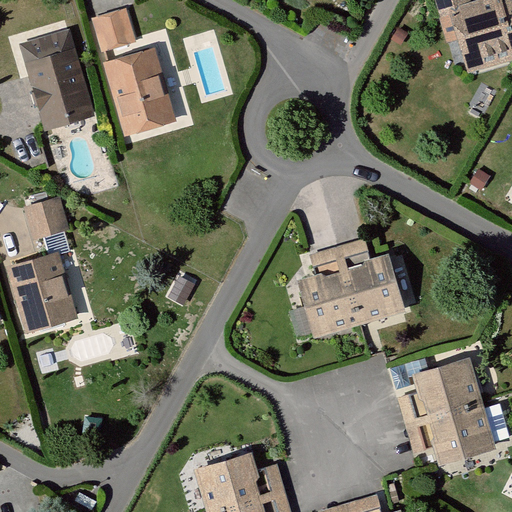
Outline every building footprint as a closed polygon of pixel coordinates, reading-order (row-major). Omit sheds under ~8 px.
[(507,0),(469,0),(445,7),(464,69),(511,54),(511,0),(508,2),(507,0)] [(91,15),(102,50),(139,39),(128,4),(91,15)] [(155,42),(101,59),(124,134),(179,117),(155,42)] [(77,44),(26,58),(45,126),(96,112),(77,44)] [(60,193),(25,203),(34,236),(69,227),(60,193)] [(397,245),(299,273),(316,331),(414,303),(397,245)] [(61,248),(6,263),(25,333),(80,318),(61,248)] [(472,355),(416,372),(444,464),(500,447),(472,355)] [(490,404),(503,443),(511,440),(511,430),(503,400),(490,404)] [(269,511),(252,449),(193,465),(206,511),(269,511)]
